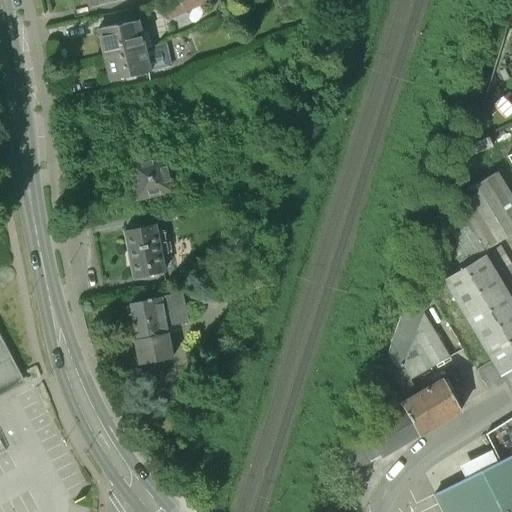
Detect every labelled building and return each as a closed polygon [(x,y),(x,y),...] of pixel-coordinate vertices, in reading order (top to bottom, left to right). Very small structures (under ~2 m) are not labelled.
[(126,3),(125,0),(88,0),(91,11),(126,3)] [(203,0),(160,0),(159,1),(168,19),(204,2),(203,0)] [(146,19),(99,28),(104,56),(145,48),(142,32),(149,31),(146,19)] [(145,48),(104,56),(109,80),(165,69),(170,60),(169,51),(160,45),(145,48)] [(171,154),(151,159),(149,152),(138,154),(140,162),(131,164),(140,198),(146,197),(147,202),(169,196),(164,176),(175,173),(171,154)] [(511,198),(496,172),(456,196),(469,218),(488,249),(511,234),(511,198)] [(488,249),(469,218),(445,232),(466,267),(485,255),(490,252),(488,249)] [(154,227),(131,231),(139,280),(162,276),(154,227)] [(511,297),(511,265),(500,246),(490,252),(485,255),(511,298),(511,297)] [(511,299),(511,298),(485,255),(466,267),(444,280),(501,375),(511,368),(511,299)] [(227,272),(201,278),(202,303),(233,302),(238,282),(237,272),(227,272)] [(411,285),(386,371),(372,401),(380,413),(381,412),(386,420),(370,430),(373,434),(365,442),(376,460),(419,434),(401,404),(418,394),(410,380),(449,357),(423,313),(425,309),(411,285)] [(181,293),(132,303),(138,337),(135,337),(140,362),(174,355),(166,314),(185,310),(181,293)] [(0,396),(26,382),(0,334),(0,396)] [(461,409),(444,379),(418,394),(401,404),(419,434),(461,409)] [(511,417),(485,434),(486,435),(486,434),(500,461),(511,455),(511,417)] [(444,511),(511,511),(511,455),(500,461),(485,469),(454,484),(435,494),(442,508),(444,511)]
